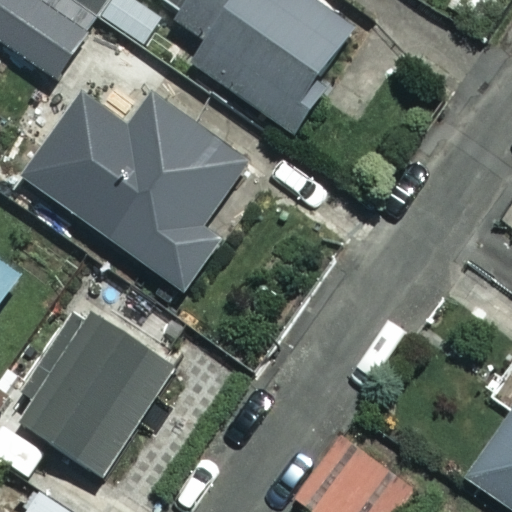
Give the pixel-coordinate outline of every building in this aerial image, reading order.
[(167,21),(131,0),(109,0),(98,20),(64,0),(10,0),(6,8),(129,83),(167,21)] [(348,31),(303,0),(154,0),(208,37),(191,62),(291,132),(324,85),(315,78),(348,31)] [(245,164),(152,96),(69,211),(182,292),(222,238),(202,224),(245,164)] [(0,299),(15,277),(0,266),(0,299)] [(172,368),(82,314),(16,423),(105,478),(172,368)] [(511,411),(466,480),(511,511),(511,411)] [(393,511),(412,488),(344,438),(296,504),(306,511),(393,511)] [(65,511),(41,495),(29,511),(65,511)]
